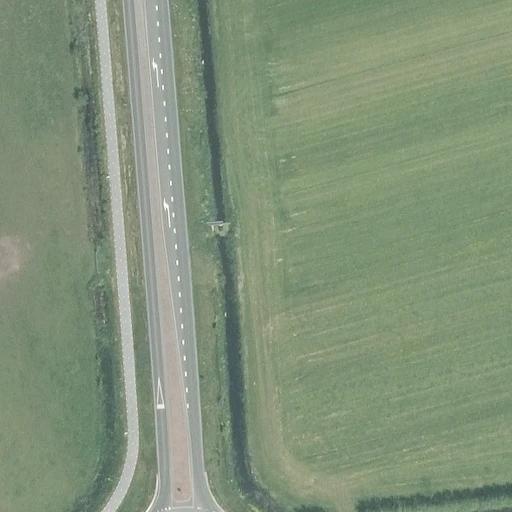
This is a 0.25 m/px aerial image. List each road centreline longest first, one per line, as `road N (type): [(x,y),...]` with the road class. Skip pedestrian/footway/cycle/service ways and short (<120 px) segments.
road 1 (tertiary): [(201,511),(160,0)]
road 2 (tertiary): [(127,0),(166,511)]
